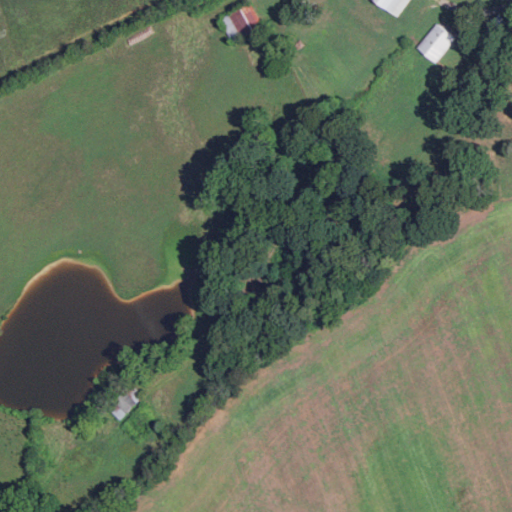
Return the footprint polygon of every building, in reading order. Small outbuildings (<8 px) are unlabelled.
[(409,0),(377,0),(399,15),(409,0)] [(235,43),(265,26),(251,2),(222,18),(235,43)] [(482,28),(494,44),(511,31),(511,29),(501,14),(482,28)] [(457,37),(438,22),(418,47),(437,61),(457,37)] [(122,419),(144,395),(132,384),(110,408),(122,419)]
